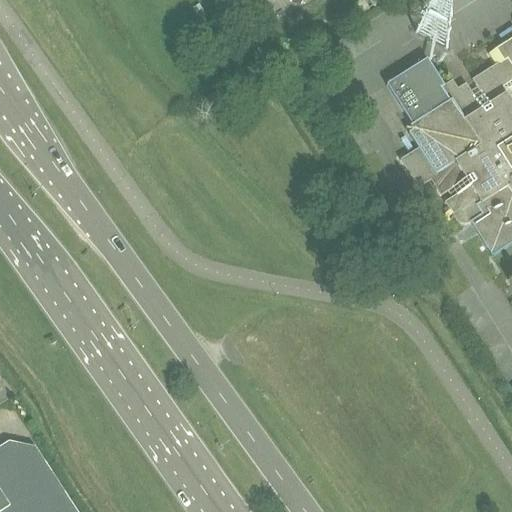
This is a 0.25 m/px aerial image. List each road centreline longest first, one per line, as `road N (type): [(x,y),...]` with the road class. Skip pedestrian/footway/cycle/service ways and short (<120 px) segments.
road 1 (primary): [(304,511),(0,92)]
road 2 (primary): [(0,211),(217,511)]
